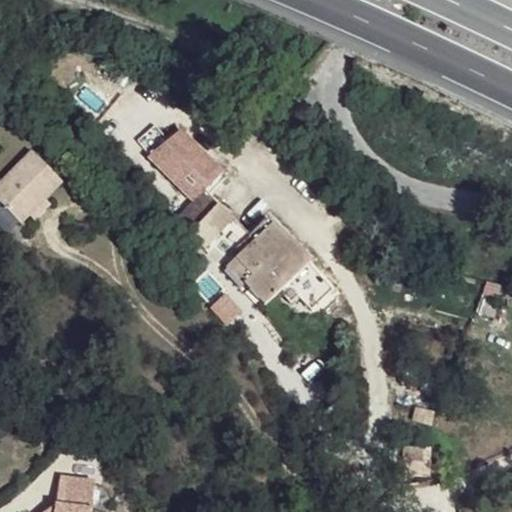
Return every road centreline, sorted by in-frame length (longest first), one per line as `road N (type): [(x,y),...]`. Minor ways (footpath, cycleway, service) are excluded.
road 1 (unclassified): [(364,0),(325,87),(351,148),(386,179),(437,197),(511,205)]
road 2 (motorway): [(310,0),(511,98)]
